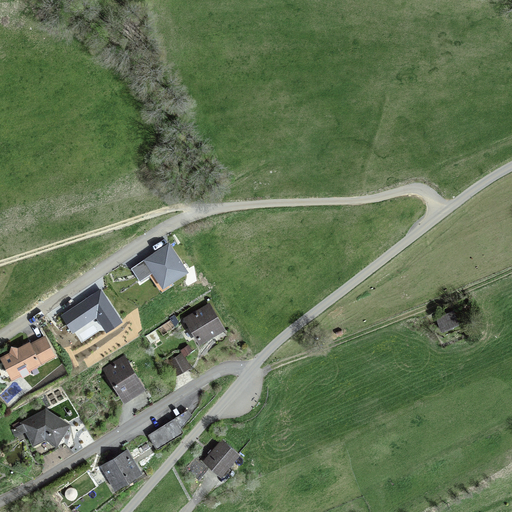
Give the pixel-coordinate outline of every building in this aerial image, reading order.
[(189,267),(169,239),(143,258),(152,270),(163,285),(189,267)] [(152,270),(143,258),(131,267),(140,279),(152,270)] [(101,289),(61,315),(73,333),(96,318),(107,333),(123,323),(101,289)] [(208,305),(182,319),(196,345),(222,332),(208,305)] [(440,323),(445,330),(456,322),(451,315),(440,323)] [(8,353),(0,357),(0,364),(8,380),(52,357),(42,336),(16,349),(8,347),(8,353)] [(167,363),(169,365),(176,376),(188,369),(179,355),(167,363)] [(124,358),(102,370),(122,404),(143,391),(124,358)] [(43,410),(18,424),(31,448),(43,442),(52,447),(67,426),(43,410)] [(185,412),(146,436),(154,450),(181,433),(178,428),(190,416),(185,412)] [(220,441),(201,462),(218,478),(237,456),(220,441)] [(125,451),(98,468),(112,491),(139,474),(125,451)]
